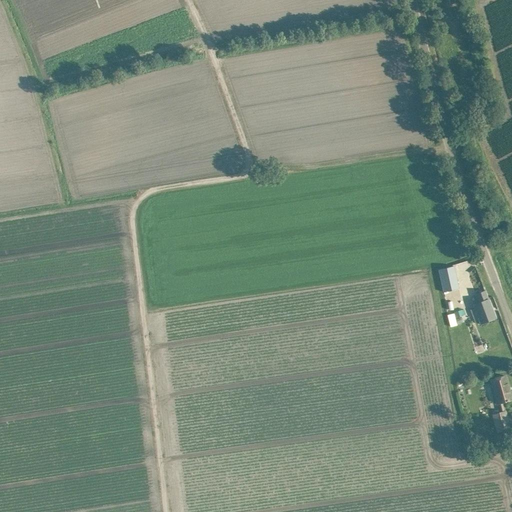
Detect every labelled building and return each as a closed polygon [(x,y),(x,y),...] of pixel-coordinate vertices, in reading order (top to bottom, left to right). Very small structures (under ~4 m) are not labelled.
[(459,289),(454,267),(438,270),(443,293),(459,289)] [(474,309),(469,310),(474,324),(479,322),(480,325),(481,324),(486,323),(495,319),(488,299),(487,299),(487,297),(484,291),(481,292),(476,294),(479,303),(474,305),(472,305),(474,309)] [(455,318),(465,315),(463,309),(453,312),(455,318)] [(511,399),(506,376),(491,380),(498,403),(505,401),(506,402),(507,401),(507,400),(511,399)] [(505,412),(496,414),(495,411),(492,412),(497,432),(510,428),(505,412)]
